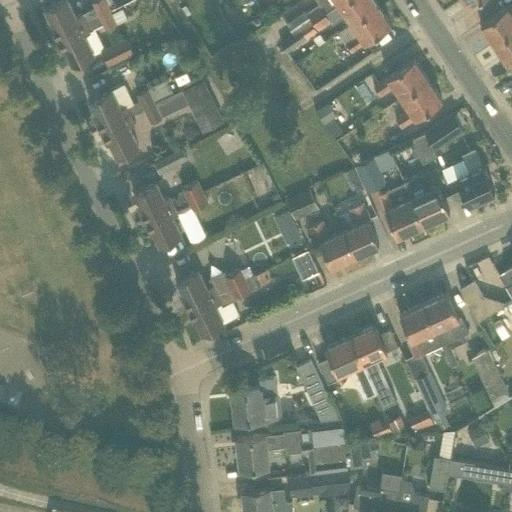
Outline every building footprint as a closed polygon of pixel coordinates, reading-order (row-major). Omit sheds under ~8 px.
[(67,0),(60,0),(44,8),(58,36),(110,10),(105,0),(95,0),(92,2),(95,8),(76,17),(67,0)] [(342,0),(317,0),(320,3),(307,11),(313,20),(342,0)] [(374,0),(342,0),(313,20),(312,21),(318,30),(331,21),(333,23),(345,14),(351,23),(378,4),(374,0)] [(511,13),(511,1),(480,23),(494,43),(511,30),(511,16),(511,15),(511,13)] [(378,4),(351,23),(358,33),(346,41),(351,49),(391,23),(378,4)] [(110,10),(58,36),(72,64),(94,53),(85,33),(103,24),(106,31),(118,25),(117,23),(128,18),(123,7),(111,13),(110,10)] [(313,20),(307,11),(306,10),(287,23),(294,34),(312,21),(313,20)] [(507,62),(511,58),(511,30),(494,43),(507,62)] [(126,37),(101,49),(108,65),(134,53),(126,37)] [(401,96),(428,78),(414,58),(374,85),(380,95),(394,86),(401,96)] [(394,116),(401,126),(442,99),(428,78),(401,96),(408,107),(394,116)] [(102,128),(130,115),(144,108),(155,102),(154,100),(172,91),(166,79),(136,94),(140,101),(135,103),(126,83),(89,100),(102,128)] [(204,80),(183,90),(202,132),(223,122),(204,80)] [(155,102),(144,108),(151,123),(162,117),(155,102)] [(424,131),(425,133),(434,150),(464,129),(451,112),(424,131)] [(130,115),(102,128),(116,156),(138,145),(129,126),(134,123),(130,115)] [(340,129),(331,117),(324,122),(336,139),(343,134),(340,129)] [(239,127),(218,133),(223,153),(245,147),(239,127)] [(397,144),(394,133),(360,142),(363,153),(397,144)] [(434,150),(425,133),(411,139),(422,162),(436,156),(434,150)] [(160,173),(188,159),(182,147),(154,161),(160,173)] [(470,173),(458,179),(457,177),(447,181),(455,199),(465,195),(468,203),(470,202),(471,203),(489,194),(489,193),(495,191),(475,147),(461,154),(470,173)] [(389,149),(354,165),(366,191),(385,182),(380,171),(395,164),(389,149)] [(353,166),(342,172),(351,190),(362,185),(353,166)] [(421,174),(405,182),(411,196),(423,223),(449,211),(430,169),(420,173),(421,174)] [(204,191),(198,180),(182,188),(188,200),(204,191)] [(397,235),(423,223),(411,196),(405,182),(404,181),(378,192),(397,235)] [(146,218),(174,205),(170,197),(165,200),(156,182),(134,192),(146,218)] [(286,198),(295,219),(319,208),(311,187),(286,198)] [(208,201),(204,191),(188,200),(193,209),(208,201)] [(343,228),(355,254),(379,244),(367,218),(369,217),(362,201),(349,207),(356,222),(343,228)] [(174,205),(146,218),(159,244),(181,234),(173,216),(178,213),(174,205)] [(331,265),(355,254),(343,228),(329,235),(322,219),(310,225),(317,241),(320,240),(331,265)] [(291,256),(300,277),(317,270),(307,249),(291,256)] [(189,306),(256,273),(251,263),(227,275),(225,271),(209,278),(212,284),(207,286),(199,270),(176,280),(189,306)] [(511,265),(499,273),(511,295),(511,265)] [(224,322),(215,304),(220,302),(222,306),(237,298),(236,297),(268,281),(262,271),(256,274),(256,273),(189,306),(202,332),(224,322)] [(493,312),(492,311),(473,280),(460,288),(468,301),(466,302),(478,320),(493,312)] [(447,292),(423,302),(442,344),(451,364),(457,362),(450,346),(466,339),(464,334),(469,332),(462,316),(459,317),(447,292)] [(511,299),(492,311),(493,312),(478,320),(493,345),(487,348),(509,395),(511,392),(511,299)] [(442,344),(423,302),(399,313),(411,340),(409,341),(416,356),(442,344)] [(374,357),(387,351),(375,325),(350,336),(376,393),(388,387),(374,357)] [(339,373),(349,368),(363,399),(376,393),(350,336),(325,347),(329,356),(319,361),(317,356),(316,357),(328,381),(340,376),(339,373)] [(509,395),(487,348),(472,356),(494,404),(509,395)] [(309,392),(323,386),(311,359),(297,366),(309,392)] [(432,415),(447,408),(430,371),(414,378),(432,415)] [(232,389),(235,420),(278,415),(274,375),(258,378),(259,386),(232,389)] [(406,429),(401,415),(388,420),(393,434),(406,429)] [(267,448),(285,446),(286,452),(307,450),(310,473),(348,468),(345,449),(349,448),(342,423),(341,418),(271,425),(272,433),(237,437),(240,468),(269,465),(267,448)] [(391,430),(386,419),(381,421),(385,432),(391,430)] [(373,439),(350,442),(352,460),(352,464),(367,462),(367,458),(373,457),(371,447),(374,447),(373,439)] [(386,482),(399,483),(405,442),(392,440),(386,482)] [(452,459),(434,456),(428,487),(446,490),(452,459)] [(475,462),(473,477),(506,482),(508,467),(475,462)] [(313,473),(314,474),(289,477),(290,495),(322,492),(322,495),(342,493),(342,490),(349,489),(350,470),(313,473)] [(395,511),(381,509),(385,487),(358,482),(354,504),(369,507),(368,511),(395,511)] [(271,511),(270,487),(243,489),(244,507),(241,507),(240,511),(271,511)] [(426,511),(429,495),(415,493),(410,511),(426,511)]
